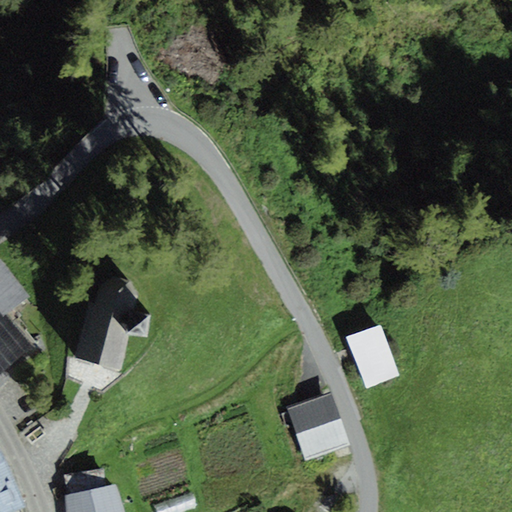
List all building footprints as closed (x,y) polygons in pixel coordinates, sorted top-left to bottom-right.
[(143,315),(137,313),(141,299),(137,289),(121,284),(112,291),(108,305),(101,303),(83,364),(125,376),(136,336),(142,317),(143,315)] [(0,301),(0,376),(35,353),(0,301)] [(166,324),(142,317),(136,336),(160,343),(166,324)] [(383,332),(352,343),(370,392),(400,381),(383,332)] [(334,400),(289,414),(304,464),(349,450),(334,400)] [(0,456),(0,511),(8,511),(24,505),(0,456)] [(125,511),(119,490),(66,500),(67,511),(125,511)]
